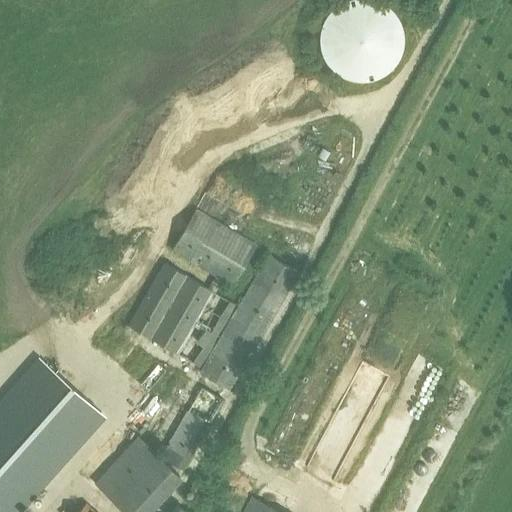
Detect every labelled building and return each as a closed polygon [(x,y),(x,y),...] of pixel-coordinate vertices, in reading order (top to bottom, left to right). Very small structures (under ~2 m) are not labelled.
[(320,35),(320,39),(320,43),(321,46),(322,50),(323,53),(324,57),(326,60),(328,63),(330,66),(333,68),(335,71),(338,73),(341,75),(344,77),(348,78),(351,79),(355,80),(358,81),(362,81),(366,81),(369,80),(373,79),(376,78),(380,77),(383,75),(386,73),(389,71),(392,69),(394,66),(396,63),(398,60),(400,57),(402,54),(403,50),(404,47),(404,43),(404,39),(404,36),(404,32),(403,29),(402,25),(401,22),(399,18),(397,15),(395,12),(393,9),(390,7),(387,5),(384,2),(381,1),(378,0),(345,0),(341,2),(338,4),(335,6),(333,9),(330,12),(328,15),(326,18),(324,21),(323,24),(322,28),(321,32),(320,35)] [(129,324),(199,366),(234,302),(217,292),(223,280),(234,286),(258,243),(197,208),(172,251),(216,276),(210,288),(166,262),(129,324)] [(202,373),(231,389),(298,271),(269,254),(240,306),(238,304),(202,368),(204,369),(202,373)] [(412,338),(423,296),(400,290),(389,332),(412,338)] [(193,373),(172,363),(174,359),(129,337),(98,399),(163,432),(193,373)] [(40,360),(0,404),(0,511),(15,511),(102,415),(40,360)] [(164,456),(186,470),(224,399),(201,386),(164,456)] [(259,446),(271,453),(277,442),(265,435),(259,446)] [(95,483),(126,511),(144,511),(180,474),(139,436),(95,483)] [(308,471),(313,462),(299,454),(294,464),(308,471)] [(343,482),(335,493),(345,501),(353,490),(343,482)] [(245,511),(280,511),(253,498),(245,511)] [(77,511),(96,511),(86,502),(77,511)]
